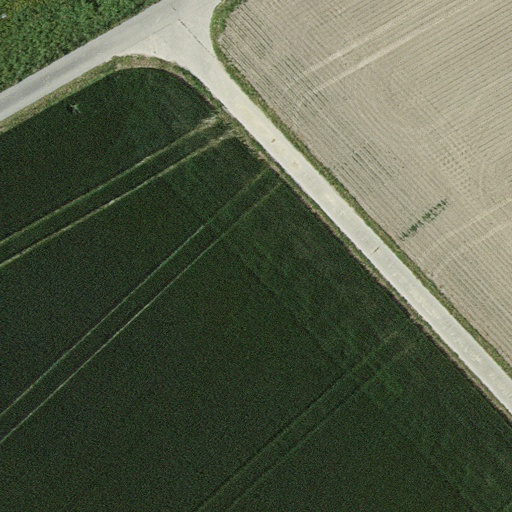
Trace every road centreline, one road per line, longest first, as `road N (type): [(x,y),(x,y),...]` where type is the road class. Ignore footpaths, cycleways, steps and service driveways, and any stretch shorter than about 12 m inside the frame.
road 1 (track): [(172,23),(511,390)]
road 2 (track): [(0,118),(213,0)]
